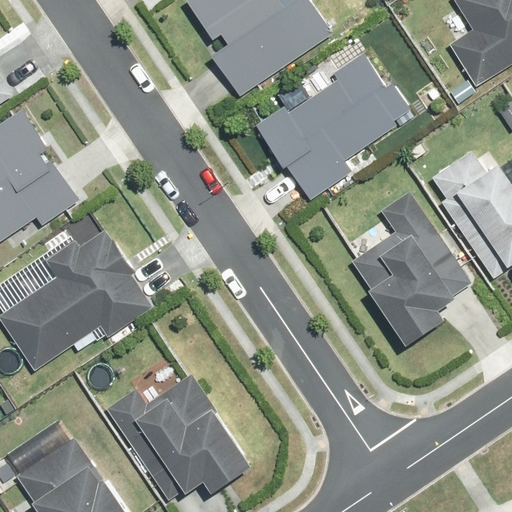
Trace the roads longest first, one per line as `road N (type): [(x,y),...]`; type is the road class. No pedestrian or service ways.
road 1 (residential): [(382,473),(61,0)]
road 2 (residential): [(511,385),(382,473)]
